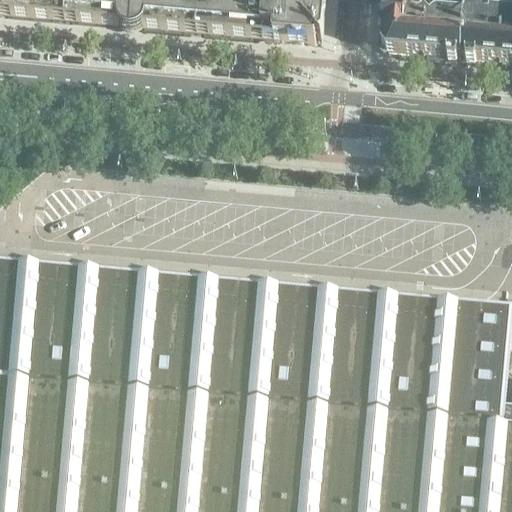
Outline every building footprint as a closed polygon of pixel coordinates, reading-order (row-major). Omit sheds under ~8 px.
[(323,42),(326,0),(0,0),(0,19),(121,31),(122,25),(129,25),(128,30),(129,31),(129,32),(130,33),(131,33),(132,33),(133,32),(134,31),(134,30),(135,26),(142,27),(141,32),(315,48),(323,42)] [(426,15),(427,0),(386,0),(386,4),(385,3),(383,5),(382,11),(384,14),(384,16),(420,20),(422,18),(426,15)] [(422,60),(425,25),(427,23),(422,18),(420,20),(384,16),(382,36),(383,36),(382,53),(385,57),(422,60)] [(462,64),(466,24),(450,22),(451,18),(434,17),(427,23),(425,25),(422,60),(446,62),(448,65),(456,66),(458,63),(462,64)] [(499,67),(504,18),(489,17),(488,21),(466,19),(466,24),(462,64),(465,64),(467,67),(475,68),(477,65),(483,66),(483,64),(486,65),(486,66),(499,67)] [(511,18),(504,18),(499,67),(511,68),(511,18)] [(511,511),(511,409),(476,406),(321,392),(0,362),(0,511),(511,511)]
